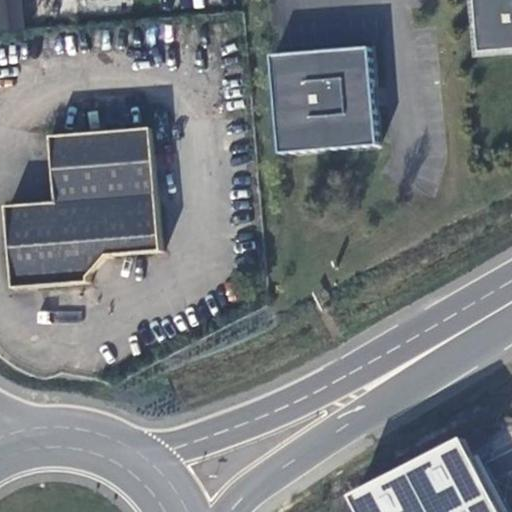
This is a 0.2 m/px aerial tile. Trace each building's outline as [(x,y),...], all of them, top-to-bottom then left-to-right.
[(511,0),(472,0),(478,56),(511,53),(511,0)] [(282,156),(380,149),(377,113),(372,110),(370,89),(375,86),(372,50),(274,58),(282,156)] [(111,257),(166,253),(155,130),(54,138),(59,203),(9,208),(15,269),(18,269),(38,285),(38,289),(92,284),(91,279),(111,257)] [(15,269),(17,290),(38,289),(38,285),(18,269),(15,269)] [(505,511),(468,439),(355,497),(363,511),(505,511)]
